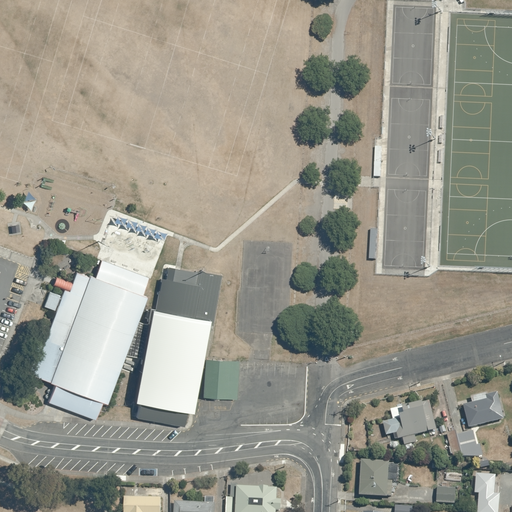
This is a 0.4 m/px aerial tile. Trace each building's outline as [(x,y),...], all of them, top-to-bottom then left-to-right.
[(49,408),(94,425),(152,278),(103,259),(95,280),(76,272),(36,376),(58,384),(49,408)] [(161,270),(134,402),(190,413),(217,281),(161,270)] [(55,310),(61,294),(49,290),(43,305),(55,310)] [(236,358),(203,356),(201,398),(234,399),(236,358)] [(502,419),(495,391),(470,397),(471,402),(461,405),(466,428),(502,419)] [(434,430),(428,400),(389,409),(391,419),(382,421),(385,435),(395,433),(397,439),(401,438),(403,445),(416,442),(414,434),(434,430)] [(459,453),(454,431),(445,434),(450,455),(459,453)] [(387,462),(359,460),(356,496),(391,498),(392,481),(386,481),(387,462)] [(455,489),(435,487),(409,485),(408,503),(434,504),(434,502),(454,504),(455,489)] [(225,498),(224,511),(274,511),(279,511),(279,499),(275,499),(275,488),(235,486),(234,498),(225,498)] [(159,511),(160,497),(122,496),(121,511),(159,511)] [(187,501),(176,500),(174,511),(213,511),(214,503),(187,501)]
